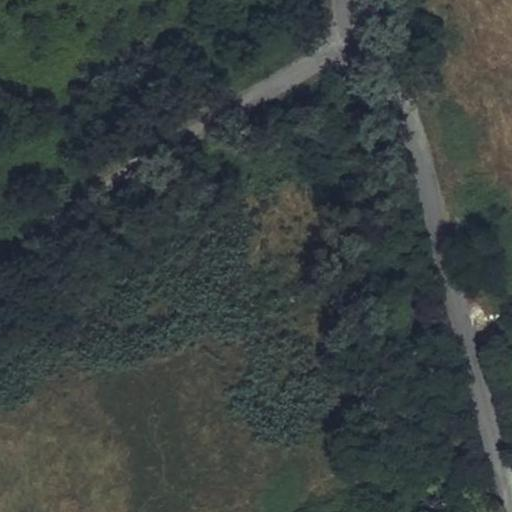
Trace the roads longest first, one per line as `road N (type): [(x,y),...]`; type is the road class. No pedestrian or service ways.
road 1 (residential): [(506,511),(403,110),(386,77),(351,42)]
road 2 (unclassified): [(351,42),(132,175),(0,270)]
